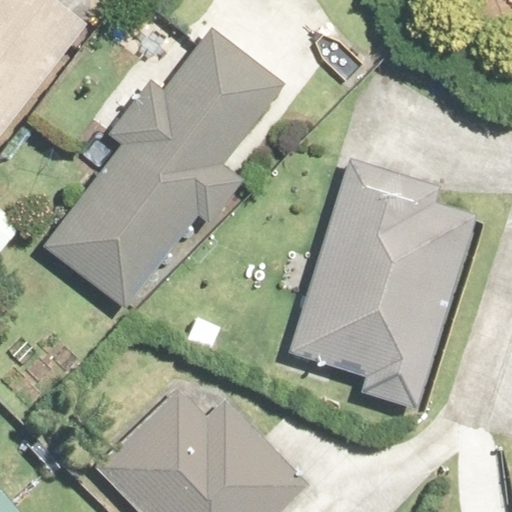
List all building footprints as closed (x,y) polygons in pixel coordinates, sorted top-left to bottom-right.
[(0,0),(0,134),(81,41),(32,0),(0,0)] [(146,91),(133,80),(92,128),(109,142),(24,239),(105,309),(185,217),(193,224),(235,175),(216,159),(272,94),(199,30),(146,91)] [(432,187),(331,157),(272,354),(347,376),(342,391),(407,410),(464,218),(426,206),(432,187)] [(0,242),(16,221),(0,208),(0,242)] [(170,381),(81,467),(124,511),(264,511),(296,481),(210,392),(194,406),(170,381)] [(8,511),(0,503),(0,511),(8,511)]
